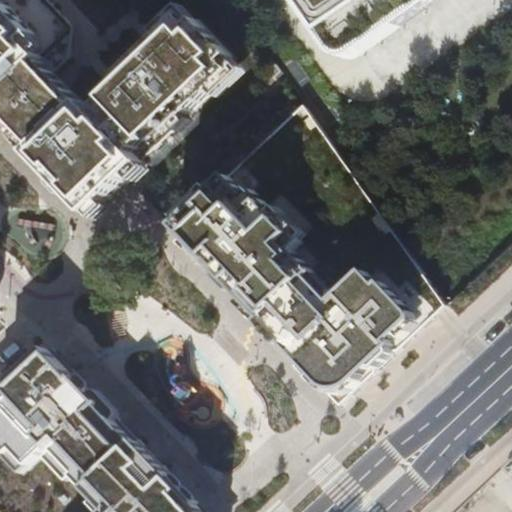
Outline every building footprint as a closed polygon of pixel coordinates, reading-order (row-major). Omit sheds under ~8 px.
[(0,0),(0,105),(3,103),(13,114),(74,57),(78,26),(52,0),(0,0)] [(321,0),(337,22),(351,40),(355,45),(363,49),(372,46),(434,4),(438,0),(321,0)] [(44,145),(36,153),(94,214),(130,180),(148,162),(146,159),(239,71),(230,62),(236,56),(202,20),(196,25),(187,16),(184,19),(155,47),(120,79),(113,86),(93,104),(90,101),(88,104),(78,93),(33,134),(44,145)] [(289,79),(154,206),(340,412),(345,414),(349,416),(354,415),(358,413),(460,322),(289,79)] [(204,511),(50,349),(4,395),(14,405),(5,413),(77,482),(71,488),(93,511),(204,511)] [(511,460),(503,469),(511,479),(511,460)] [(511,511),(492,491),(470,511),(511,511)]
